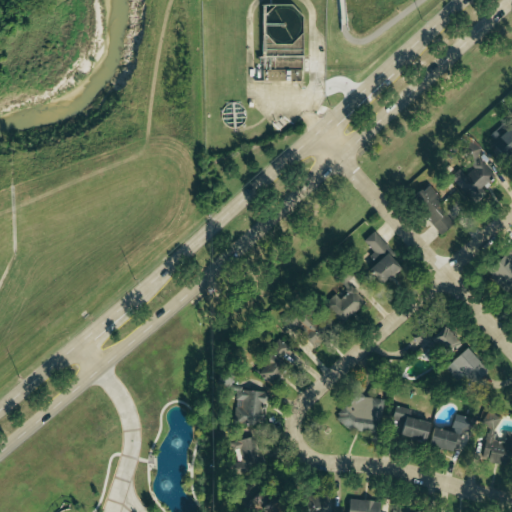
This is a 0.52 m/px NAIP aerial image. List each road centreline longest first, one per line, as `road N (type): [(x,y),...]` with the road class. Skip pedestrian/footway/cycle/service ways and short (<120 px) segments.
road 1 (secondary): [(0,449),(510,0)]
road 2 (residential): [(301,449),(294,417),(304,401),(511,213)]
road 3 (residential): [(511,348),(316,131)]
road 4 (secondary): [(316,131),(131,297)]
road 5 (residential): [(301,449),(316,459),(380,465),(511,500)]
